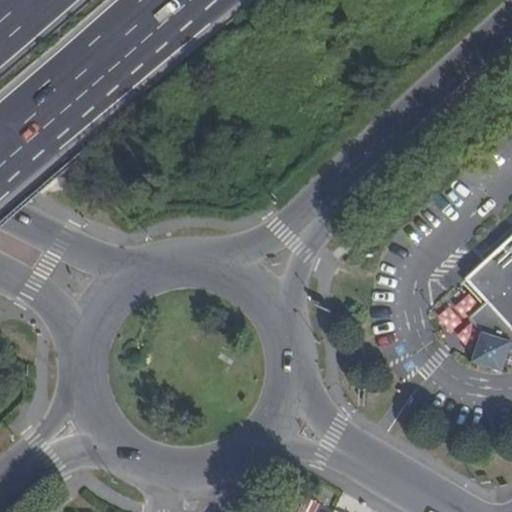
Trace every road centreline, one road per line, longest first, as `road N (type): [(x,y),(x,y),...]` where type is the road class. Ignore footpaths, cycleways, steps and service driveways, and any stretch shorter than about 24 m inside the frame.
road 1 (tertiary): [(511,19),(281,229),(207,266)]
road 2 (tertiary): [(278,318),(320,232),(511,54)]
road 3 (motorway): [(0,157),(178,0)]
road 4 (tertiary): [(95,411),(133,454),(194,470),(251,448),(282,414)]
road 5 (tertiary): [(444,511),(282,414)]
road 6 (secondary): [(143,275),(0,210)]
road 7 (tertiary): [(0,487),(95,411)]
